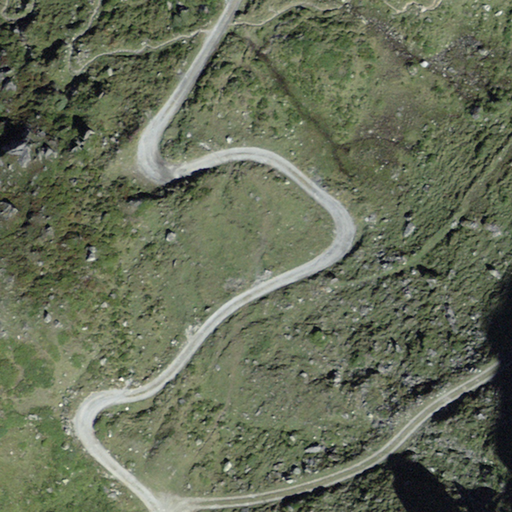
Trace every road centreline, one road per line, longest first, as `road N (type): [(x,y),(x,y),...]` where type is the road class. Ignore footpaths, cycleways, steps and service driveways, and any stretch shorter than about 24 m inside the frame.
road 1 (track): [(158,511),(95,449),(87,411),(102,399),(150,389),(225,310),(317,264),(338,249),(346,230),(321,195),(259,153),(169,173),(151,165),(150,138),(220,28)]
road 2 (track): [(157,509),(330,479),(379,457),(446,397),(511,355)]
